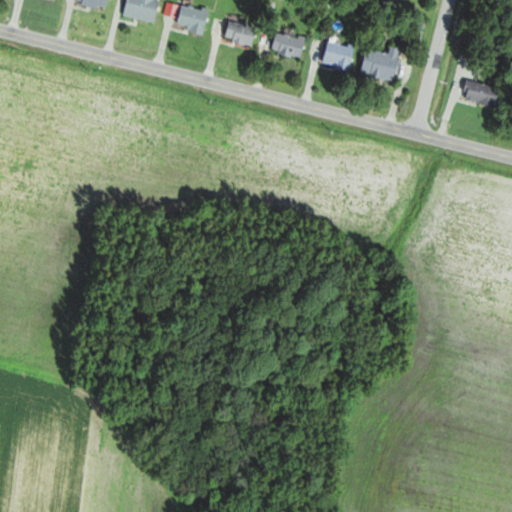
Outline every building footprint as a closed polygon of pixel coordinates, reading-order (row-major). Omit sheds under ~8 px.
[(81,0),(81,2),(109,10),(111,0),(81,0)] [(130,0),(127,16),(156,22),(160,0),(130,0)] [(199,35),(213,18),(192,2),(179,18),(199,35)] [(226,38),(255,47),(261,27),(232,18),(226,38)] [(309,36),(279,31),(276,52),(305,57),(309,36)] [(325,62),(350,71),(359,48),(334,39),(325,62)] [(392,53),(371,48),(364,73),(396,81),(405,48),(394,46),(392,53)] [(498,108),(504,89),(470,78),(464,96),(498,108)]
